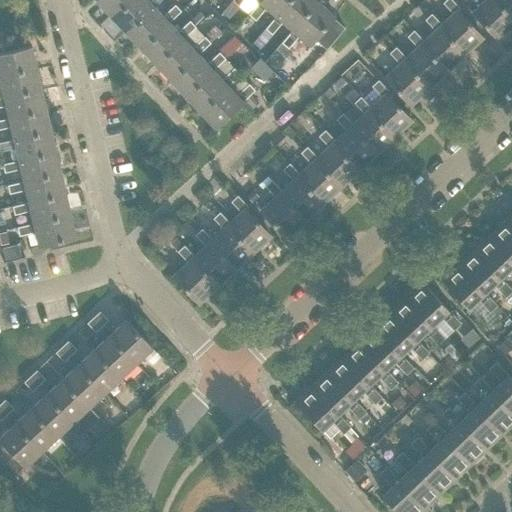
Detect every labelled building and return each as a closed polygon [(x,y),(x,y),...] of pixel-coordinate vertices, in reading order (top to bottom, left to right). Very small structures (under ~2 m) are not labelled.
[(128,0),(95,0),(111,16),(128,0)] [(153,6),(153,7),(160,0),(147,0),(146,0),(128,0),(111,16),(125,32),(153,6)] [(260,2),(261,0),(232,0),(222,12),(228,18),(243,0),(257,0),(259,2),(260,2)] [(276,16),(289,0),(261,0),(260,2),(259,2),(249,14),(255,20),(266,7),(276,16)] [(292,30),(317,1),(316,0),(289,0),(276,16),(265,28),(272,34),(283,21),(292,30)] [(441,24),(438,26),(464,54),(483,37),(457,10),(460,7),(452,0),(444,0),(443,2),(453,13),(441,24)] [(484,0),(472,12),(498,39),(511,25),(511,17),(495,0),(484,0)] [(511,0),(495,0),(511,17),(511,0)] [(317,1),(292,30),(276,49),(286,58),(292,50),(289,47),(299,35),(310,45),(315,39),(326,49),(344,27),(333,18),(335,16),(317,1)] [(141,48),(168,23),(180,11),(174,5),(162,16),(153,7),(153,6),(125,32),(141,48)] [(424,40),(421,43),(447,71),(464,54),(438,26),(441,24),(431,13),(425,19),(435,30),(424,40)] [(156,64),(183,38),(195,27),(189,21),(177,32),(168,23),(141,48),(156,64)] [(406,57),(403,60),(429,88),(447,71),(421,43),(424,40),(414,30),(407,36),(417,46),(406,57)] [(170,80),(198,54),(210,43),(204,36),(192,48),(183,38),(156,64),(170,80)] [(0,75),(36,67),(31,46),(0,53),(0,75)] [(399,63),(384,77),(410,105),(429,88),(403,60),(406,57),(396,46),(389,52),(399,63)] [(185,96),(212,70),(225,59),(219,52),(206,63),(198,54),(170,80),(185,96)] [(4,97),(41,88),(36,67),(0,75),(0,84),(1,84),(4,97)] [(200,111),(227,86),(239,74),(233,68),(221,79),(212,70),(185,96),(200,111)] [(370,107),(367,110),(393,137),(411,120),(386,93),(389,91),(378,80),(372,86),(382,96),(370,107)] [(227,86),(200,111),(215,127),(254,90),(248,84),(236,95),(227,86)] [(352,87),(344,95),(353,104),(354,102),(364,113),(353,124),(350,127),(375,154),(393,137),(367,110),(370,107),(360,96),(352,87)] [(8,118),(46,109),(41,88),(4,97),(0,97),(0,106),(6,105),(8,118)] [(14,140),(51,131),(46,109),(8,118),(0,119),(0,129),(10,127),(13,139),(14,140)] [(335,141),(332,143),(358,171),(375,154),(350,127),(353,124),(343,113),(336,119),(346,130),(335,141)] [(317,157),(314,160),(340,188),(358,171),(332,143),(335,141),(325,130),(318,136),(328,147),(317,157)] [(18,161),(56,152),(51,131),(14,140),(13,139),(0,142),(0,151),(15,148),(18,160),(18,161)] [(299,174),(296,177),(322,204),(340,188),(314,160),(317,157),(307,146),(300,152),(311,163),(299,174)] [(23,181),(61,173),(56,152),(18,161),(18,160),(2,164),(4,173),(20,169),(23,181)] [(281,190),(278,193),(304,221),(322,204),(296,177),(299,174),(289,163),(283,169),(293,180),(281,190)] [(28,202),(66,194),(61,173),(23,181),(7,185),(9,194),(25,190),(28,202)] [(275,197),(260,210),(286,238),(304,221),(278,193),(281,190),(271,180),(265,186),(275,197)] [(252,190),(246,195),(252,202),(258,197),(252,190)] [(33,223),(71,215),(66,194),(28,202),(12,206),(14,215),(30,211),(33,223)] [(229,223),(226,226),(252,253),(270,236),(245,209),(248,206),(237,195),(231,201),(241,212),(229,223)] [(212,239),(209,242),(234,270),(252,253),(226,226),(229,223),(219,212),(213,218),(223,229),(212,239)] [(71,215),(33,223),(17,227),(19,236),(35,232),(38,245),(76,237),(71,215)] [(511,226),(505,220),(490,235),(511,258),(511,226)] [(194,256),(191,259),(217,286),(234,270),(209,242),(212,239),(202,229),(195,235),(205,245),(194,256)] [(6,232),(0,232),(0,243),(0,245),(9,243),(6,232)] [(511,258),(490,235),(474,249),(500,277),(509,269),(511,272),(511,258)] [(173,240),(170,243),(178,251),(177,251),(187,262),(173,276),(198,303),(217,286),(191,259),(194,256),(184,245),(183,246),(176,238),(173,240)] [(511,290),(500,277),(474,249),(458,264),(484,292),(493,284),(505,297),(511,290)] [(496,305),(484,292),(458,264),(441,280),(468,308),(477,298),(489,312),(496,305)] [(405,297),(432,324),(440,316),(453,329),(460,323),(422,282),(405,297)] [(444,338),(432,324),(405,297),(390,312),(416,339),(425,331),(437,344),(444,338)] [(93,317),(101,326),(108,320),(100,311),(93,317)] [(428,352),(416,339),(390,312),(374,327),(400,354),(409,346),(421,359),(428,352)] [(95,332),(101,326),(93,317),(87,323),(95,332)] [(110,334),(136,362),(152,347),(126,319),(110,334)] [(413,367),(400,354),(374,327),(358,342),(384,369),(393,361),(406,374),(413,367)] [(471,328),(464,335),(472,344),(479,337),(471,328)] [(120,377),(136,362),(110,334),(94,349),(120,377)] [(444,338),(437,344),(442,350),(449,343),(444,338)] [(511,345),(505,338),(497,346),(505,354),(511,346),(511,345)] [(62,346),(70,355),(76,349),(68,341),(62,346)] [(397,382),(384,369),(358,342),(343,356),(369,384),(377,376),(390,389),(397,382)] [(63,361),(70,355),(62,346),(55,352),(63,361)] [(104,392),(120,377),(94,349),(78,364),(104,392)] [(381,397),(369,384),(343,356),(327,371),(353,399),(362,390),(374,404),(381,397)] [(492,390),(511,411),(511,379),(495,362),(488,369),(501,382),(492,390)] [(88,407),(104,392),(78,364),(62,379),(88,407)] [(30,376),(38,385),(44,379),(36,370),(30,376)] [(365,412),(353,399),(327,371),(311,386),(337,413),(346,405),(358,418),(365,412)] [(32,391),(38,385),(30,376),(24,382),(32,391)] [(511,423),(511,411),(492,390),(480,377),(473,384),(485,397),(476,405),(502,433),(511,423)] [(73,421),(88,407),(62,379),(46,393),(73,421)] [(415,380),(406,389),(414,396),(423,387),(415,380)] [(350,427),(337,413),(311,386),(295,401),(321,429),(331,420),(343,433),(350,442),(357,435),(350,427)] [(502,433),(476,405),(464,392),(457,399),(470,412),(461,420),(487,448),(502,433)] [(57,436),(73,421),(46,393),(31,408),(57,436)] [(0,403),(0,407),(7,414),(13,408),(5,400),(0,403)] [(487,448),(461,420),(448,407),(441,414),(454,427),(445,435),(471,463),(487,448)] [(41,451),(57,436),(31,408),(15,423),(41,451)] [(471,463),(445,435),(433,422),(426,429),(438,442),(430,450),(456,478),(471,463)] [(0,439),(25,466),(41,451),(15,423),(0,436),(0,439)] [(456,478),(430,450),(417,437),(410,444),(423,457),(414,465),(440,493),(456,478)] [(440,493),(414,465),(401,452),(394,458),(407,472),(398,480),(424,508),(440,493)] [(354,481),(367,470),(357,458),(344,470),(354,481)] [(419,511),(424,508),(398,480),(386,467),(379,473),(391,486),(382,495),(397,511),(419,511)]
